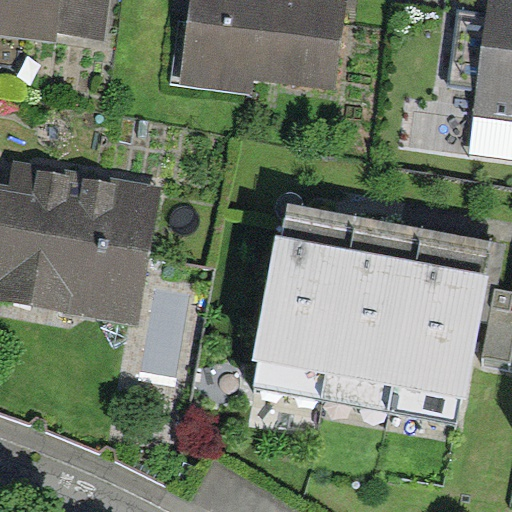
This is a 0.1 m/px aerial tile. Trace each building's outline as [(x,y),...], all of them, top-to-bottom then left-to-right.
[(0,0),(0,35),(91,47),(97,0),(0,0)] [(269,8),(270,0),(188,0),(180,68),(331,87),(340,17),(269,8)] [(511,110),(511,14),(491,12),(479,106),(511,110)] [(0,278),(0,279),(123,307),(148,201),(30,174),(22,208),(0,202),(0,278)] [(457,407),(484,267),(278,229),(252,368),(457,407)] [(511,303),(490,300),(478,371),(511,376),(511,303)]
